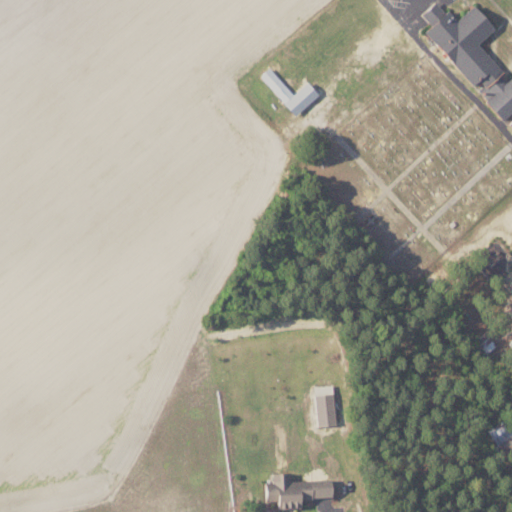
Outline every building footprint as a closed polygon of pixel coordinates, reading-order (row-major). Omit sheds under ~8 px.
[(500,120),(511,111),(510,110),(511,108),(511,74),(507,79),(476,44),(493,29),(472,5),(454,21),(435,0),(420,14),(430,25),(423,31),(471,85),(477,79),(485,88),(481,91),(487,98),(483,101),(500,120)] [(292,94),(267,67),(258,76),(295,116),(317,95),(305,82),(292,94)] [(315,426),(334,425),(332,385),(313,386),(315,426)] [(511,434),(511,431),(505,420),(486,432),(494,445),(511,434)] [(289,479),(289,470),(269,471),(269,481),(262,481),(263,500),(275,499),(276,507),(299,506),(299,497),(330,496),(329,478),(289,479)]
